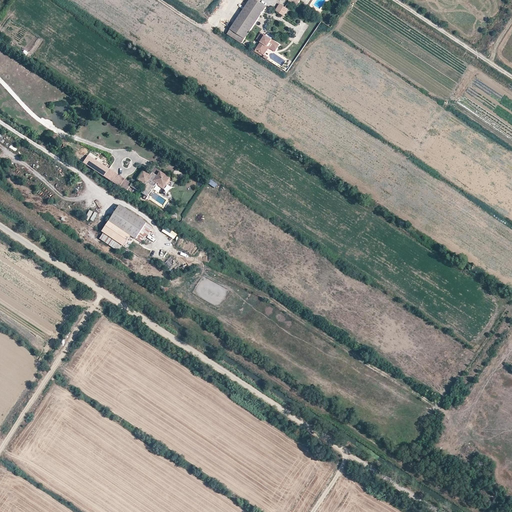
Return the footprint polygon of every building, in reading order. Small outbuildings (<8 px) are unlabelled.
[(266,7),(254,0),(249,0),(240,13),(255,23),(266,7)] [(287,10),(279,5),(275,12),(282,17),(287,10)] [(255,23),(240,13),(230,29),(244,39),(255,23)] [(244,39),(230,29),(227,33),(241,43),(244,39)] [(279,46),(261,33),(256,40),(260,43),(255,50),(262,54),(267,47),(269,47),(275,51),(279,46)] [(275,51),(269,47),(267,47),(262,54),(263,56),(268,49),(269,49),(274,53),(275,51)] [(88,155),(83,163),(128,192),(131,187),(133,184),(88,155)] [(169,180),(159,173),(156,178),(151,174),(149,178),(142,173),(138,180),(146,185),(148,182),(155,187),(157,183),(163,188),(169,180)] [(215,188),(218,184),(211,179),(208,183),(215,188)] [(155,187),(148,182),(146,185),(143,191),(141,193),(148,198),(155,187)] [(143,191),(133,184),(131,187),(141,193),(143,191)] [(147,223),(121,205),(103,232),(105,233),(101,238),(121,251),(124,246),(131,235),(142,243),(153,227),(147,223)] [(89,210),(85,219),(89,221),(93,212),(89,210)]
